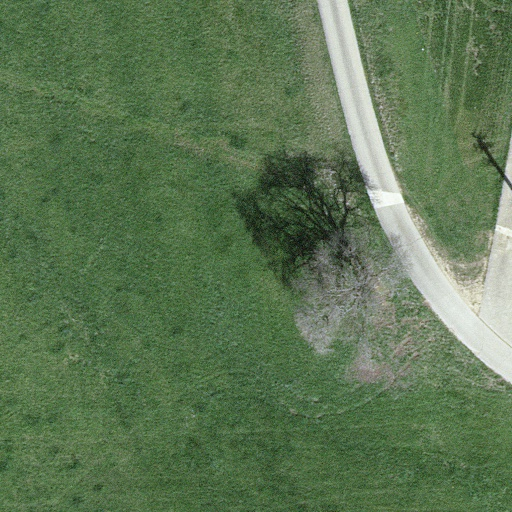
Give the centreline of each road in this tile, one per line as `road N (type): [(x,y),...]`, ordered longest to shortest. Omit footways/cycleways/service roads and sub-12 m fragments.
road 1 (unclassified): [(327,0),(353,134),(468,329),(511,360)]
road 2 (track): [(511,221),(492,346)]
